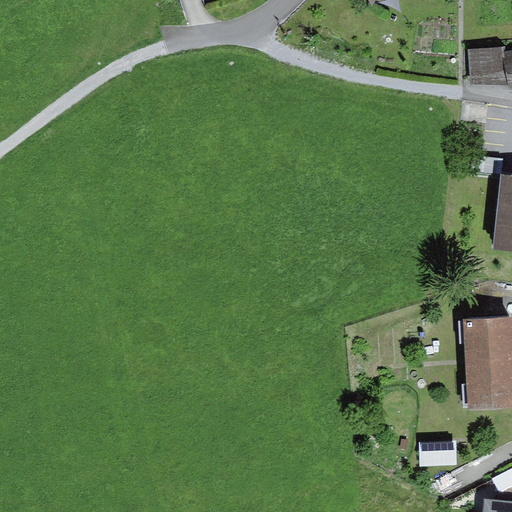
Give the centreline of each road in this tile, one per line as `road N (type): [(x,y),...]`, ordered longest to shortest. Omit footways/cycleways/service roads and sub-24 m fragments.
road 1 (track): [(0,151),(163,48)]
road 2 (residential): [(163,48),(249,33),(285,0)]
